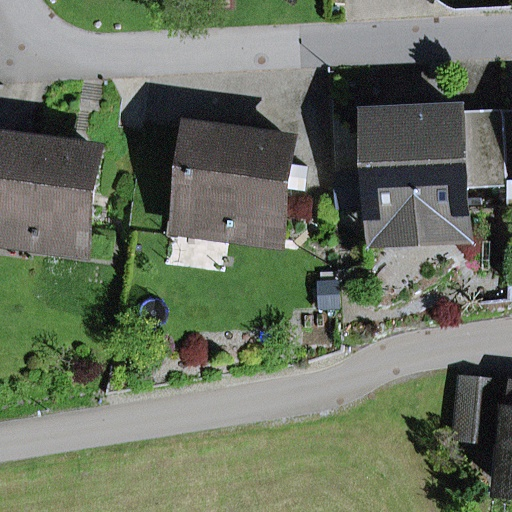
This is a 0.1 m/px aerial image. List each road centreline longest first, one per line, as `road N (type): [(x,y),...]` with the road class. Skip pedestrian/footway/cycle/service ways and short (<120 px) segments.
road 1 (residential): [(511,338),(403,354),(300,396),(0,445)]
road 2 (residential): [(511,37),(101,54),(45,41),(13,0)]
